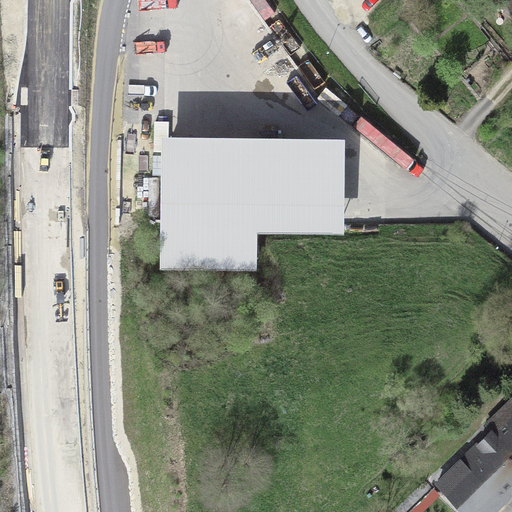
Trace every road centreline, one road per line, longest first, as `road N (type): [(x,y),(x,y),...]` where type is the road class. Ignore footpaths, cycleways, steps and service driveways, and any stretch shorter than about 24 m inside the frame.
road 1 (unclassified): [(116,0),(98,159),(112,511)]
road 2 (primary): [(53,0),(54,284),(67,511)]
